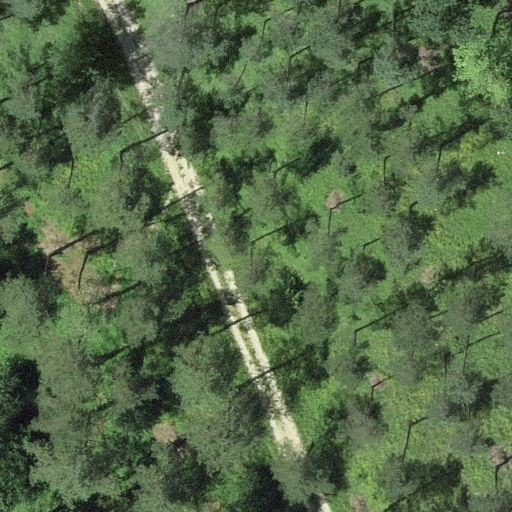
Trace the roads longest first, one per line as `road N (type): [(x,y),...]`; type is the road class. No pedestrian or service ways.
road 1 (track): [(107,0),(249,345),(331,511)]
road 2 (track): [(511,103),(429,0)]
